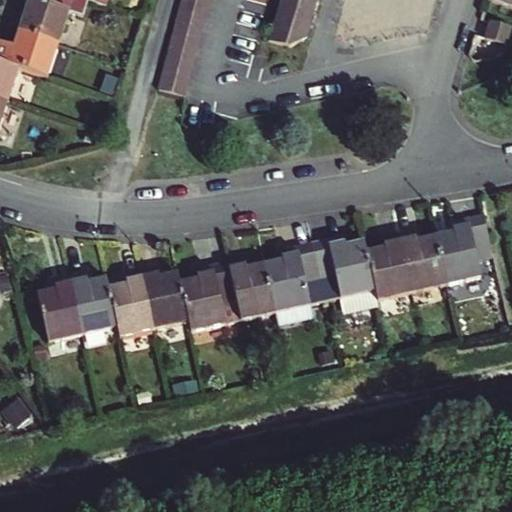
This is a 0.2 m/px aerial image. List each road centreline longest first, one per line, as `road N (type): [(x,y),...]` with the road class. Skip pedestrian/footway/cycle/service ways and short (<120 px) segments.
road 1 (residential): [(416,181),(185,215),(112,216)]
road 2 (residential): [(165,0),(112,216)]
road 3 (residential): [(416,181),(464,0)]
